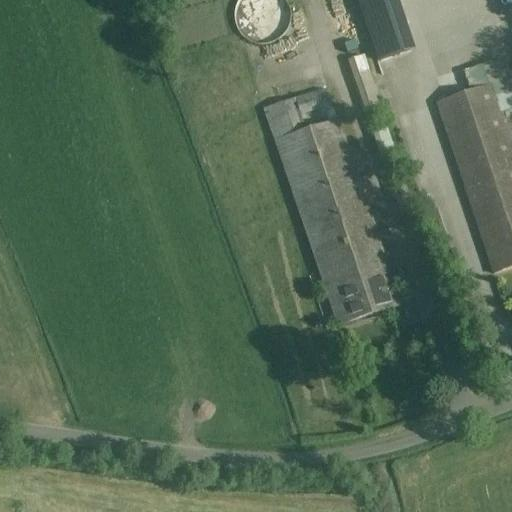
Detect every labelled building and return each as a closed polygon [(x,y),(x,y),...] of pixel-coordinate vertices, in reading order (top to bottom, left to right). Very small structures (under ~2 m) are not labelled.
[(392,0),(359,0),(380,62),(410,52),(392,0)] [(183,52),(218,43),(207,5),(173,14),(183,52)] [(294,25),(246,40),(250,50),(297,35),(294,25)] [(511,139),(494,85),(436,105),(493,276),(511,269),(511,139)] [(337,123),(304,134),(297,115),(300,114),(301,117),(333,106),(327,89),(264,110),(338,328),(401,307),(337,123)]
